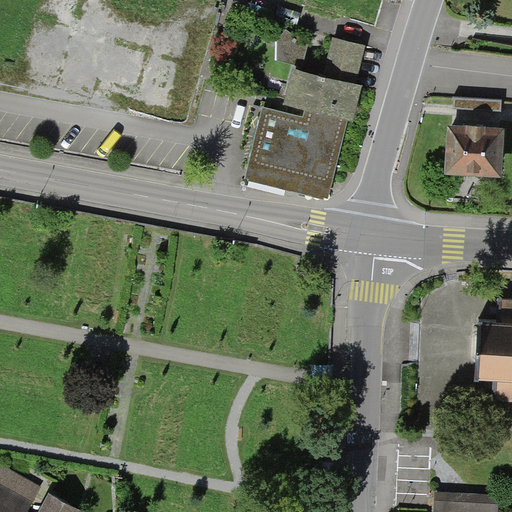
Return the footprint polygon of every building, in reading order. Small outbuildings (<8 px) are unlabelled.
[(251,163),(330,182),(363,44),(334,38),(325,76),(298,70),(288,112),(264,107),(251,163)] [(450,167),(498,170),(501,125),(452,123),(450,167)] [(511,295),(498,295),(497,319),(478,318),(477,346),(475,374),(493,375),(491,398),(511,399),(511,295)] [(0,511),(78,511),(0,468),(0,511)] [(497,511),(499,494),(469,493),(443,492),(441,511),(497,511)]
